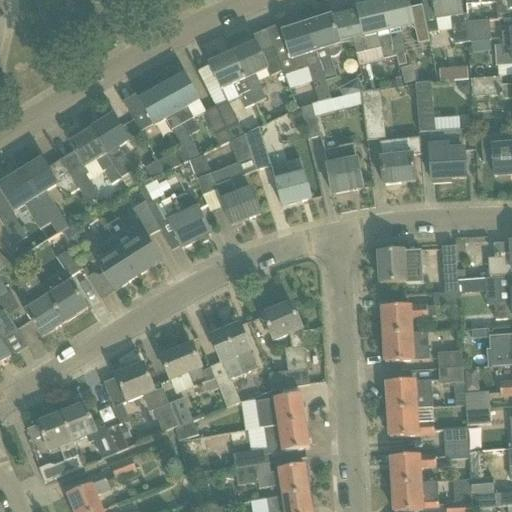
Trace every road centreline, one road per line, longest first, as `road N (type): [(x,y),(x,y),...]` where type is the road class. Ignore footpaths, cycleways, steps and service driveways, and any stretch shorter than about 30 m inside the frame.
road 1 (residential): [(0,410),(196,287),(336,235)]
road 2 (residential): [(0,140),(191,27),(262,0)]
road 3 (residential): [(358,511),(336,235)]
road 4 (residential): [(336,235),(511,219)]
